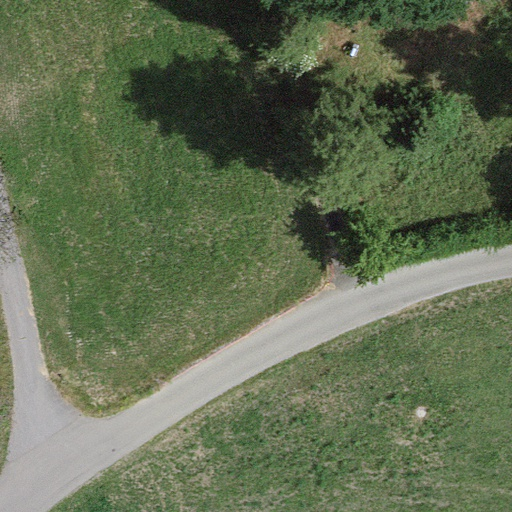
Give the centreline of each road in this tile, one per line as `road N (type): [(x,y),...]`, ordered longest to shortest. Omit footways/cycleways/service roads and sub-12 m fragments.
road 1 (unclassified): [(511,262),(413,284),(247,356),(55,486)]
road 2 (unclassified): [(55,486),(0,258)]
